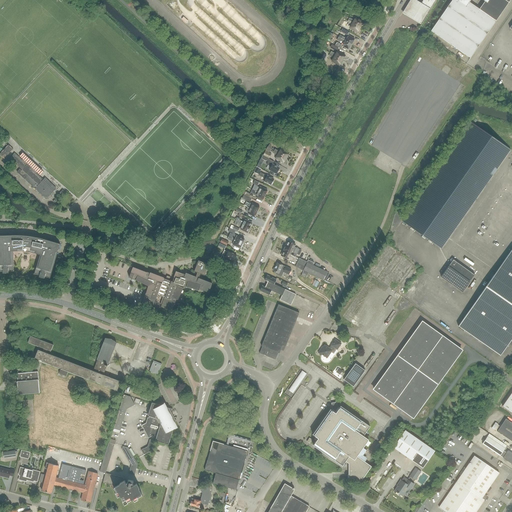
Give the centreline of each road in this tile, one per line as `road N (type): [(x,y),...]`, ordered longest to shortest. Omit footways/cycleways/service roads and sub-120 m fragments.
road 1 (residential): [(391,22),(381,21),(309,144),(251,276)]
road 2 (secondary): [(251,276),(329,122),(391,22)]
road 3 (tertiary): [(0,295),(49,299),(196,350)]
road 4 (unclassified): [(377,511),(278,453),(261,419),(269,383)]
road 5 (unclassified): [(269,383),(362,259)]
